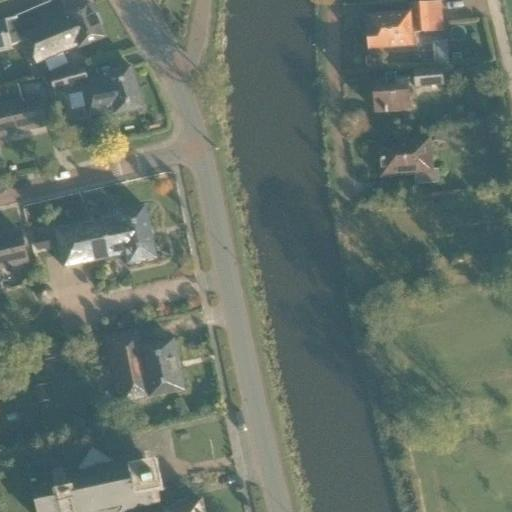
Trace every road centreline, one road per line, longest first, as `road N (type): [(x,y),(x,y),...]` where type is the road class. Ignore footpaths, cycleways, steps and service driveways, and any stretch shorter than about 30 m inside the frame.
road 1 (secondary): [(282,511),(199,151)]
road 2 (residential): [(199,151),(0,199)]
road 3 (residential): [(336,0),(345,200)]
